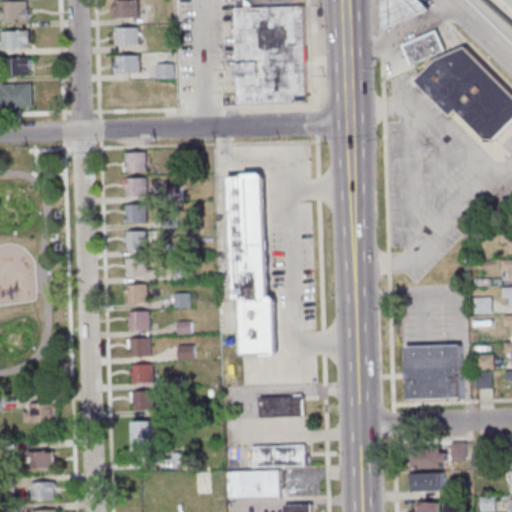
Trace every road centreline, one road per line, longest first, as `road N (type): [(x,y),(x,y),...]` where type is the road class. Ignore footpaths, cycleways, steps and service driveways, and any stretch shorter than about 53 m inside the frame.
road 1 (residential): [(92,511),(77,0)]
road 2 (residential): [(351,123),(0,134)]
road 3 (secondary): [(358,425),(353,189)]
road 4 (residential): [(511,419),(358,425)]
road 5 (secondary): [(351,123),(346,0)]
